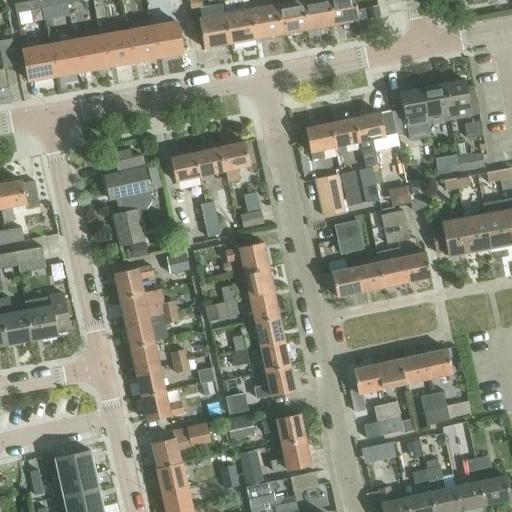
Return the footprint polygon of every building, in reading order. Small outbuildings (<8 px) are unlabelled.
[(43,0),(40,0),(15,4),(16,13),(45,8),(43,0)] [(200,0),(188,0),(190,13),(203,11),(200,0)] [(276,5),(281,34),(307,30),(301,0),(276,5)] [(303,0),(301,0),(307,30),(332,25),(327,0),(303,0)] [(327,0),(332,25),(358,20),(354,0),(327,0)] [(119,4),(113,6),(117,26),(123,25),(119,4)] [(253,9),(259,39),(281,34),(276,5),(253,9)] [(378,7),(365,9),(367,19),(379,17),(378,7)] [(226,15),(231,44),(259,39),(253,9),(226,15)] [(204,49),(231,44),(226,15),(199,20),(204,49)] [(177,23),(153,27),(160,56),(182,53),(177,23)] [(153,27),(130,31),(138,60),(160,56),(153,27)] [(130,31),(104,36),(112,65),(138,60),(130,31)] [(104,36),(80,41),(86,70),(112,65),(104,36)] [(0,85),(6,85),(3,69),(17,67),(12,39),(0,41),(0,85)] [(80,41),(52,46),(56,75),(86,70),(80,41)] [(52,46),(22,51),(28,80),(56,75),(52,46)] [(444,84),(451,120),(471,116),(465,81),(444,84)] [(421,89),(428,124),(451,120),(444,84),(421,89)] [(406,128),(428,124),(421,89),(400,93),(406,128)] [(354,118),(359,143),(365,167),(378,165),(375,152),(399,146),(391,112),(380,114),(380,113),(354,118)] [(331,124),(337,148),(359,143),(354,118),(331,124)] [(305,129),(312,160),(321,158),(320,151),(337,148),(331,124),(305,129)] [(219,147),(224,171),(225,171),(228,184),(239,181),(236,168),(250,165),(245,141),(219,147)] [(195,152),(200,176),(224,171),(219,147),(195,152)] [(120,173),(104,176),(110,200),(116,198),(118,206),(120,214),(114,215),(121,245),(144,240),(137,210),(131,211),(129,203),(127,196),(148,191),(143,167),(142,167),(142,165),(144,165),(142,155),(132,157),(130,149),(113,154),(117,171),(119,171),(120,173)] [(175,182),(200,176),(195,152),(170,158),(175,182)] [(457,159),(459,171),(484,167),(481,154),(457,159)] [(359,170),(363,187),(376,184),(372,167),(359,170)] [(498,171),(500,181),(511,178),(511,175),(511,168),(498,171)] [(362,204),(354,171),(340,174),(347,207),(362,204)] [(488,183),(500,181),(498,171),(486,173),(488,183)] [(455,178),(457,189),(470,187),(468,176),(455,178)] [(315,180),(323,217),(345,212),(341,191),(332,193),(328,177),(315,180)] [(443,180),(445,191),(457,189),(455,178),(443,180)] [(0,184),(0,203),(1,209),(3,222),(14,220),(12,207),(25,204),(26,210),(39,207),(35,181),(22,184),(22,181),(0,184)] [(363,187),(366,203),(379,200),(376,184),(363,187)] [(407,187),(388,191),(392,207),(411,202),(409,196),(407,187)] [(256,192),(243,195),(247,212),(260,209),(256,192)] [(412,196),(409,196),(411,202),(411,203),(423,200),(422,194),(412,197),(412,196)] [(511,198),(503,200),(511,244),(511,198)] [(411,203),(410,203),(412,212),(425,209),(423,200),(411,203)] [(484,214),(490,248),(511,244),(503,200),(482,204),(484,214)] [(200,205),(207,238),(221,235),(213,202),(200,205)] [(380,215),(383,230),(406,225),(403,210),(380,215)] [(261,211),(241,216),(243,228),(263,224),(261,211)] [(463,218),(469,252),(490,248),(484,214),(463,218)] [(432,230),(437,254),(447,252),(448,256),(469,252),(463,218),(441,222),(442,228),(432,230)] [(334,226),(337,240),(360,235),(357,221),(334,226)] [(387,245),(410,239),(406,225),(383,230),(387,245)] [(5,230),(7,243),(23,240),(21,227),(5,230)] [(189,232),(177,235),(179,247),(192,245),(189,232)] [(340,254),(363,250),(360,235),(337,240),(340,254)] [(224,251),(227,262),(240,259),(243,273),(268,267),(263,242),(224,251)] [(144,244),(130,247),(133,258),(147,255),(144,244)] [(15,252),(18,266),(19,272),(45,267),(42,247),(15,252)] [(0,254),(0,268),(18,266),(15,252),(0,254)] [(402,257),(407,281),(430,276),(425,252),(402,257)] [(184,254),(166,258),(170,275),(188,271),(184,254)] [(402,257),(378,263),(383,286),(407,281),(402,257)] [(354,268),(359,291),(383,286),(378,263),(378,262),(354,268)] [(114,273),(119,298),(144,293),(141,280),(153,277),(151,265),(114,273)] [(243,273),(248,297),(273,292),(268,267),(243,273)] [(359,291),(354,268),(331,272),(335,288),(336,296),(359,291)] [(331,272),(323,274),(326,289),(335,288),(331,272)] [(221,289),(224,303),(236,300),(233,286),(221,289)] [(125,323),(150,317),(162,315),(184,309),(182,300),(175,302),(175,301),(165,303),(161,289),(144,293),(119,298),(125,323)] [(248,297),(254,322),(279,316),(273,292),(248,297)] [(0,314),(0,315),(6,345),(32,340),(26,311),(26,310),(12,313),(9,299),(0,301),(0,314)] [(236,300),(224,303),(228,317),(239,315),(236,300)] [(205,307),(204,307),(208,322),(209,321),(228,317),(224,303),(221,303),(206,307),(205,307)] [(52,306),(26,311),(32,340),(58,336),(57,333),(70,331),(65,306),(52,308),(52,306)] [(164,325),(188,319),(186,310),(185,311),(184,309),(162,315),(164,325)] [(254,322),(259,346),(284,341),(279,316),(254,322)] [(125,323),(130,348),(155,343),(150,317),(125,323)] [(232,338),(235,351),(246,349),(243,335),(232,338)] [(259,346),(264,371),(289,365),(284,341),(259,346)] [(130,348),(136,373),(161,367),(155,343),(130,348)] [(249,364),(246,349),(235,351),(238,366),(249,364)] [(422,354),(428,379),(452,374),(446,349),(422,354)] [(170,354),(173,365),(188,361),(186,350),(170,354)] [(399,359),(404,384),(428,379),(422,354),(399,359)] [(376,364),(382,389),(404,384),(399,359),(376,364)] [(191,370),(188,361),(173,365),(175,374),(191,370)] [(358,394),(382,389),(376,364),(353,369),(358,394)] [(295,391),(289,365),(264,371),(267,385),(254,388),(256,399),(295,391)] [(136,373),(141,397),(166,391),(161,367),(136,373)] [(210,383),(201,385),(203,393),(216,390),(214,382),(210,383)] [(169,404),(166,391),(141,397),(147,422),(184,413),(181,401),(169,404)] [(420,397),(423,411),(446,406),(443,392),(420,397)] [(230,414),(247,410),(244,393),(226,397),(230,414)] [(374,407),(377,422),(399,417),(396,402),(374,407)] [(449,421),(449,420),(446,406),(423,411),(427,426),(449,421)] [(277,431),(280,445),(305,439),(299,414),(275,420),(262,423),(264,434),(277,431)] [(400,417),(399,417),(377,422),(380,436),(403,431),(401,422),(400,417)] [(251,418),(227,423),(230,439),(254,434),(251,418)] [(504,418),(497,419),(499,428),(506,427),(504,418)] [(411,420),(401,422),(403,431),(403,433),(414,431),(411,420)] [(151,443),(157,468),(182,463),(179,449),(210,443),(206,426),(187,430),(189,435),(151,443)] [(310,465),(305,439),(280,445),(283,459),(270,461),(273,472),(286,470),(310,465)] [(418,441),(405,444),(409,460),(421,457),(418,441)] [(393,446),(382,448),(384,458),(395,455),(393,446)] [(89,452),(56,460),(56,461),(60,478),(93,471),(89,453),(89,452)] [(476,459),(478,469),(490,466),(488,456),(476,459)] [(428,481),(431,492),(435,511),(453,511),(460,511),(455,486),(453,475),(443,478),(438,458),(426,461),(427,469),(426,469),(428,481)] [(464,472),(478,469),(476,459),(462,462),(464,472)] [(157,468),(162,492),(187,487),(182,463),(157,468)] [(225,468),(220,469),(224,488),(230,487),(238,485),(237,481),(236,477),(235,474),(235,472),(234,471),(234,469),(234,467),(233,466),(225,468)] [(259,469),(242,473),(245,486),(262,482),(259,469)] [(414,484),(428,481),(426,469),(411,472),(414,484)] [(37,470),(28,472),(31,484),(40,482),(37,470)] [(60,478),(52,480),(52,481),(56,499),(64,498),(97,490),(93,473),(93,472),(93,471),(60,478)] [(318,487),(315,472),(290,478),(293,492),(318,487)] [(480,481),(486,505),(510,500),(505,476),(480,481)] [(245,487),(250,511),(297,511),(295,502),(277,506),(272,481),(245,487)] [(455,486),(460,511),(486,505),(480,481),(455,486)] [(40,482),(31,484),(33,497),(43,495),(40,482)] [(162,492),(166,511),(191,511),(193,511),(187,487),(162,492)] [(382,511),(435,511),(431,492),(392,500),(389,487),(378,489),(381,503),(382,511)] [(97,490),(64,498),(67,511),(87,511),(101,509),(97,490)]
